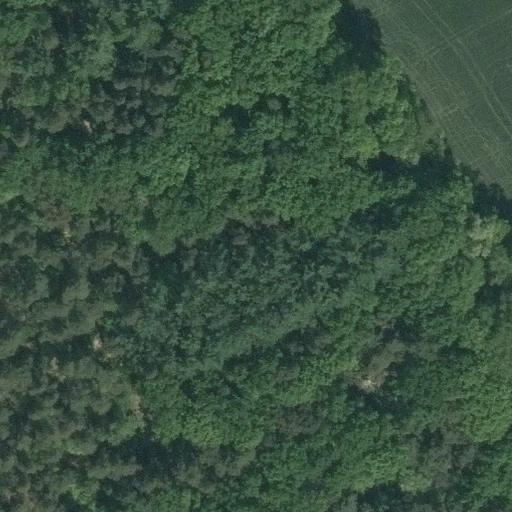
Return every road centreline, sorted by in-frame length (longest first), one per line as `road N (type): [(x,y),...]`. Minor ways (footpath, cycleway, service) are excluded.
road 1 (track): [(197,511),(110,285)]
road 2 (track): [(110,285),(23,70)]
